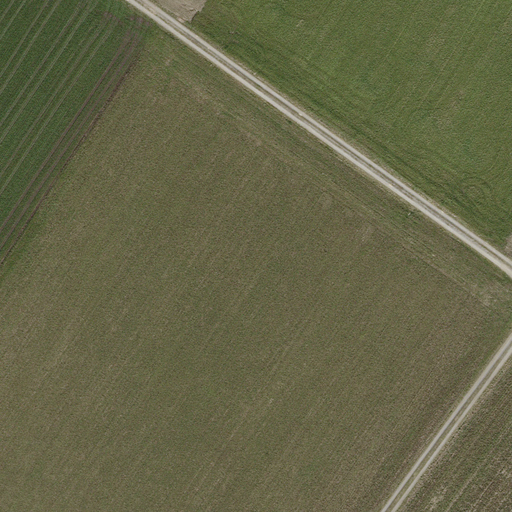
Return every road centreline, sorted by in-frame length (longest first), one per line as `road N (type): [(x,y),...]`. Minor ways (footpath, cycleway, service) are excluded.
road 1 (track): [(138,0),(511,269)]
road 2 (track): [(384,511),(511,334)]
